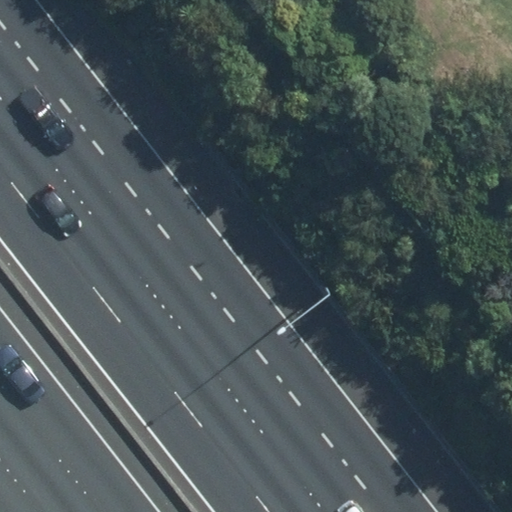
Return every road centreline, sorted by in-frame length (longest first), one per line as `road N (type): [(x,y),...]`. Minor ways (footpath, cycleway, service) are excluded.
road 1 (motorway): [(0,128),(289,511)]
road 2 (motorway): [(86,511),(0,397)]
